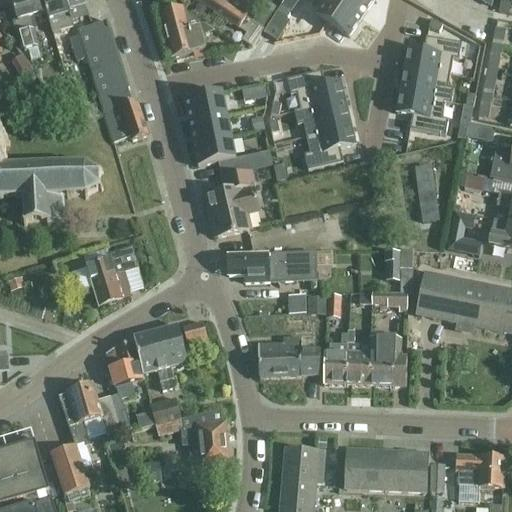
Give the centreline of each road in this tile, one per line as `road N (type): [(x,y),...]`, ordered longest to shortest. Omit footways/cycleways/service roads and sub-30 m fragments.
road 1 (residential): [(511,431),(247,421)]
road 2 (residential): [(0,409),(204,276)]
road 3 (residential): [(387,64),(251,64),(149,86)]
road 4 (residential): [(204,276),(149,86)]
road 5 (residential): [(247,421),(204,276)]
